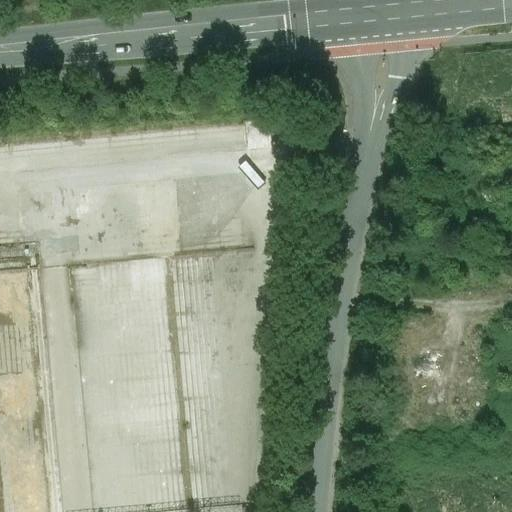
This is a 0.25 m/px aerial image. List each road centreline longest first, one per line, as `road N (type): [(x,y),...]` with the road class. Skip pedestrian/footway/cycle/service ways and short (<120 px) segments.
road 1 (residential): [(393,14),(346,260),(315,511)]
road 2 (secondary): [(0,47),(393,14)]
